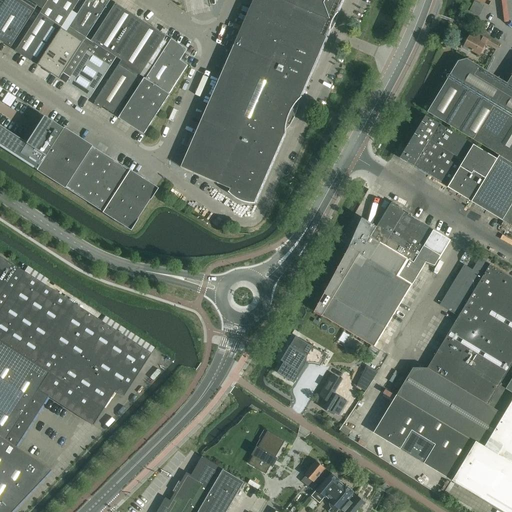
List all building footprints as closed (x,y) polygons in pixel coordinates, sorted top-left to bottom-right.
[(6,0),(0,9),(0,40),(11,48),(36,10),(38,6),(44,9),(49,0),(6,0)] [(17,51),(38,65),(39,65),(45,55),(65,24),(80,0),(49,0),(44,9),(17,51)] [(86,0),(80,0),(65,24),(70,27),(78,32),(87,38),(111,0),(87,0),(86,0)] [(206,110),(181,167),(231,189),(230,191),(229,192),(233,196),(238,199),(244,202),(250,203),(256,204),(256,203),(285,134),(286,134),(287,126),(289,118),(292,111),(295,106),(298,101),(303,97),(302,96),(330,31),(331,31),(331,28),(332,25),(333,21),(335,18),(337,15),(339,13),(339,12),(343,0),(254,0),(252,6),(233,48),(231,53),(227,64),(210,101),(206,110)] [(116,3),(92,41),(94,42),(117,57),(142,20),(116,3)] [(142,20),(117,57),(122,61),(119,65),(140,78),(167,36),(142,20)] [(45,55),(39,65),(44,68),(51,73),(78,32),(70,27),(65,24),(45,55)] [(78,32),(51,73),(60,79),(64,73),(87,38),(78,32)] [(466,39),(461,46),(462,49),(468,53),(470,50),(480,55),(487,44),(497,49),(500,44),(484,35),(480,33),(477,38),(471,35),(468,40),(466,39)] [(87,38),(64,73),(71,78),(94,42),(92,41),(87,38)] [(121,118),(131,125),(144,133),(188,65),(181,60),(188,49),(172,39),(121,118)] [(71,78),(67,83),(80,92),(91,75),(102,82),(117,57),(94,42),(71,78)] [(459,61),(428,112),(445,122),(474,140),(478,134),(511,154),(511,162),(511,163),(511,205),(503,220),(511,225),(511,80),(510,85),(485,69),(471,61),(467,59),(459,61)] [(97,100),(96,102),(116,115),(116,114),(140,78),(119,65),(97,100)] [(91,75),(80,92),(91,99),(92,97),(102,82),(91,75)] [(0,146),(36,170),(46,155),(63,129),(43,115),(25,142),(0,125),(0,146)] [(426,115),(400,158),(448,187),(474,144),(426,115)] [(46,155),(36,170),(88,203),(114,161),(63,129),(46,155)] [(474,144),(448,187),(455,191),(472,202),(498,159),(481,149),(474,144)] [(511,167),(498,159),(472,202),(498,217),(511,193),(511,167)] [(114,161),(88,203),(105,214),(132,173),(114,161)] [(132,173),(105,214),(129,230),(156,188),(155,188),(132,173)] [(363,218),(348,246),(353,249),(412,284),(413,284),(426,263),(436,266),(451,240),(394,206),(395,203),(393,202),(378,227),(363,218)] [(348,246),(315,311),(381,351),(384,345),(378,341),(412,284),(353,249),(348,246)] [(0,294),(18,267),(0,255),(0,294)] [(454,325),(428,368),(489,405),(494,408),(505,415),(511,402),(511,392),(506,389),(511,379),(511,277),(508,275),(492,265),(492,264),(477,256),(480,258),(473,269),(470,268),(469,269),(464,266),(442,302),(440,305),(450,311),(459,316),(454,325)] [(0,511),(10,511),(51,470),(49,469),(15,446),(13,445),(20,434),(26,425),(32,416),(39,405),(46,395),(82,419),(93,425),(115,391),(123,397),(144,364),(151,353),(150,353),(102,322),(25,272),(24,272),(18,267),(0,294),(0,511)] [(284,362),(278,373),(290,380),(295,383),(306,364),(316,348),(299,338),(296,336),(291,345),(285,355),(283,359),(282,360),(282,361),(284,362)] [(319,350),(312,361),(321,366),(328,355),(319,350)] [(414,368),(397,395),(475,442),(476,440),(478,442),(486,446),(505,415),(428,368),(414,368)] [(329,391),(320,406),(334,415),(335,413),(340,416),(348,402),(344,400),(344,399),(335,394),(343,380),(340,378),(333,374),(324,388),(329,391)] [(397,395),(374,433),(451,479),(475,442),(397,395)] [(478,442),(453,481),(506,511),(511,511),(511,402),(505,415),(486,446),(478,442)] [(343,425),(340,430),(348,436),(352,431),(343,425)] [(254,456),(250,464),(262,471),(264,467),(269,470),(271,466),(274,467),(279,458),(276,457),(281,449),(278,447),(283,439),(268,431),(268,432),(272,434),(267,441),(264,439),(260,447),(257,446),(252,455),(254,456)] [(166,499),(158,511),(227,511),(234,502),(245,482),(208,460),(203,457),(195,471),(192,476),(187,473),(171,501),(166,499)] [(310,478),(305,483),(312,490),(317,485),(317,484),(314,482),(317,478),(326,468),(317,461),(305,475),(310,478)] [(317,478),(314,482),(317,484),(317,485),(319,486),(331,472),(326,468),(317,478)] [(317,490),(315,492),(324,499),(326,497),(327,498),(328,497),(334,489),(338,493),(344,486),(340,482),(341,481),(332,473),(317,490)] [(337,511),(353,494),(355,493),(345,484),(344,486),(338,493),(334,489),(328,497),(332,500),(331,501),(330,503),(330,505),(330,507),(331,508),(329,511),(337,511)] [(353,494),(339,511),(340,511),(358,511),(366,502),(358,495),(357,497),(353,494)]
